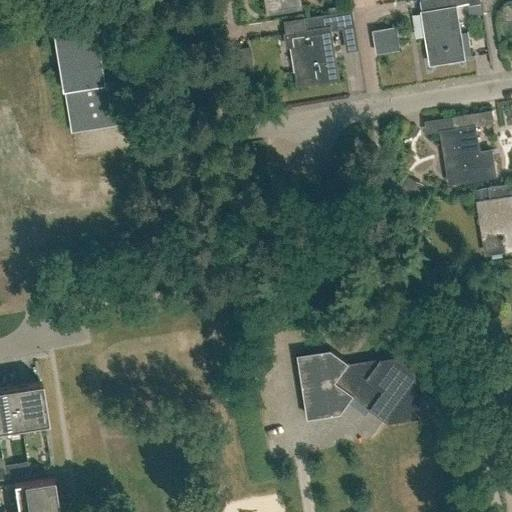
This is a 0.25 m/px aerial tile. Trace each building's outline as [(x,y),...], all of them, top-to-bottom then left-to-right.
[(95,4),(94,0),(83,0),(52,5),(72,130),(120,122),(113,79),(123,77),(110,1),(95,4)] [(303,7),(301,0),(267,0),(269,12),(303,7)] [(421,0),(431,63),(466,57),(465,57),(462,33),(457,6),(481,2),(480,0),(421,0)] [(298,84),(305,83),(339,77),(331,26),(356,22),(354,9),(306,17),(308,29),(296,31),(297,43),(291,44),(298,84)] [(462,33),(465,57),(471,56),(468,32),(462,33)] [(481,150),(476,124),(490,122),(488,110),(453,116),(455,128),(442,130),(451,181),(496,174),(491,149),(481,150)] [(487,252),(511,248),(511,182),(490,186),(492,198),(479,200),(487,252)] [(366,375),(332,349),(298,355),(308,416),(341,411),(353,394),(388,420),(420,415),(433,397),(416,384),(411,354),(378,358),(366,375)] [(14,381),(22,427),(23,427),(22,422),(43,419),(46,419),(40,379),(37,380),(28,381),(29,386),(17,388),(15,381),(14,381)] [(20,428),(22,427),(14,381),(13,381),(13,384),(4,385),(5,389),(0,390),(0,425),(19,423),(20,428)] [(17,509),(59,502),(59,501),(54,501),(53,494),(55,494),(53,479),(55,479),(55,476),(13,483),(17,509)] [(17,511),(57,511),(58,511),(55,511),(54,504),(59,504),(59,502),(17,509),(17,511)]
